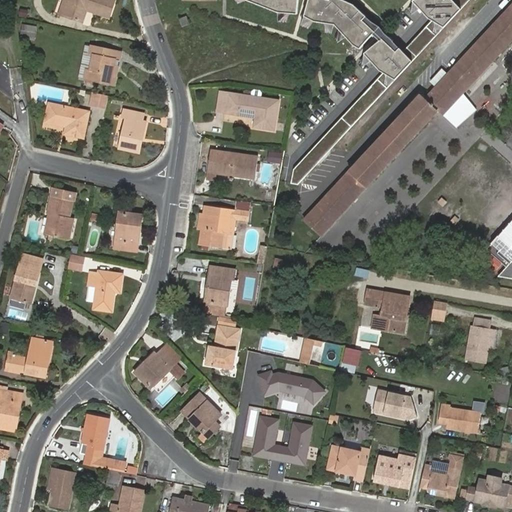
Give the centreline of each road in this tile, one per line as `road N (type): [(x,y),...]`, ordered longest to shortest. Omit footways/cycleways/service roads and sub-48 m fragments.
road 1 (residential): [(97,370),(205,476),(393,511)]
road 2 (residential): [(173,188),(160,265),(142,312),(97,370)]
road 3 (residential): [(146,0),(181,109),(173,188)]
road 4 (residential): [(97,370),(52,410),(18,511)]
road 5 (residential): [(173,188),(27,159)]
